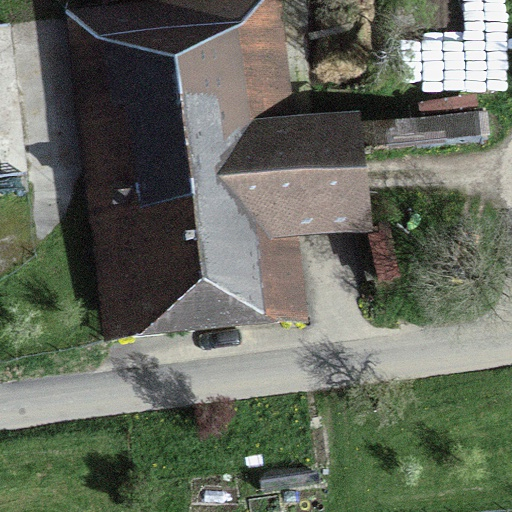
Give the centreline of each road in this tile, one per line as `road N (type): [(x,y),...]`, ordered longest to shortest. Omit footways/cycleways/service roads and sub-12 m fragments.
road 1 (unclassified): [(0,420),(511,351)]
road 2 (track): [(377,175),(509,168)]
